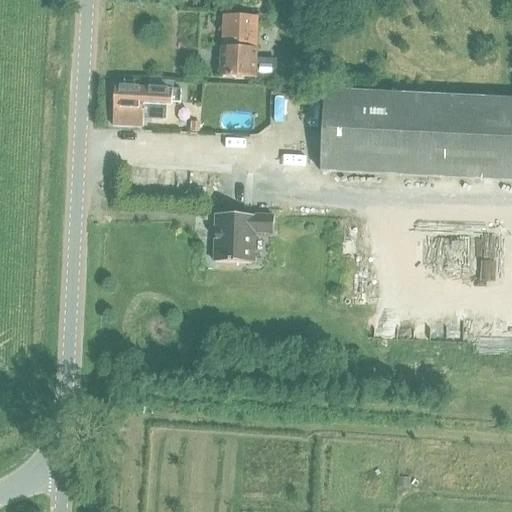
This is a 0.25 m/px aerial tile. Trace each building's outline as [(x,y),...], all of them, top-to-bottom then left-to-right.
[(224,16),(222,48),(220,78),(257,80),(257,73),(276,74),(277,60),(258,59),(258,50),(257,50),(258,18),(224,16)] [(161,111),(161,106),(172,107),(173,90),(115,87),(113,127),(143,129),(144,122),(164,124),(165,111),(161,111)] [(319,97),(320,88),(272,87),(271,96),(319,97)] [(321,172),(511,181),(511,100),(325,92),(321,172)] [(217,216),(215,264),(249,265),(250,233),(274,234),(275,218),(256,217),(217,216)]
